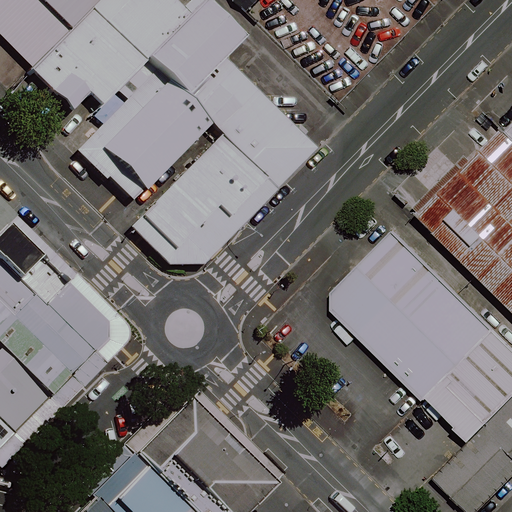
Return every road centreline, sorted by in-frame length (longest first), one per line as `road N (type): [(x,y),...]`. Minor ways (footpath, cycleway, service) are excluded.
road 1 (unclassified): [(208,308),(511,0)]
road 2 (unclassified): [(163,351),(3,511)]
road 3 (secondary): [(362,511),(205,351)]
road 4 (secondary): [(160,308),(0,153)]
